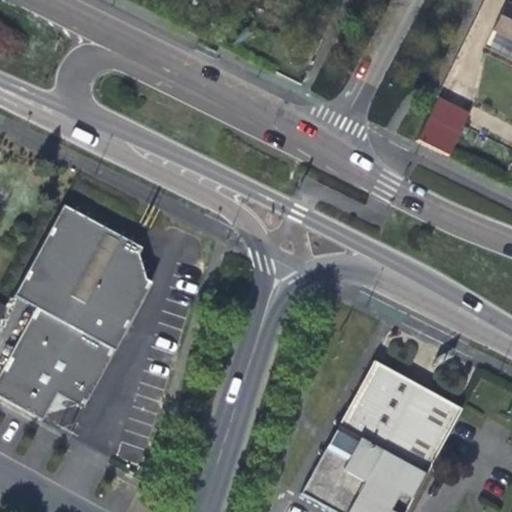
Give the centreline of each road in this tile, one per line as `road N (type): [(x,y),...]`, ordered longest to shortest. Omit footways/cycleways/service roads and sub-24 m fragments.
road 1 (secondary): [(330,147),(41,0)]
road 2 (secondary): [(0,88),(288,226)]
road 3 (residential): [(288,226),(268,258),(182,511)]
road 4 (secondary): [(288,226),(511,338)]
road 5 (secondary): [(511,235),(330,147)]
road 6 (residential): [(330,147),(406,0)]
